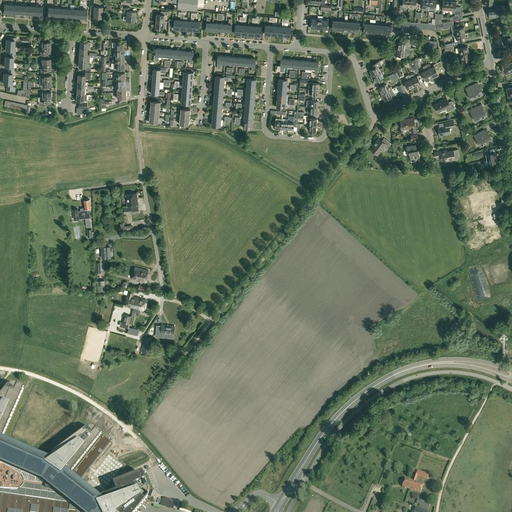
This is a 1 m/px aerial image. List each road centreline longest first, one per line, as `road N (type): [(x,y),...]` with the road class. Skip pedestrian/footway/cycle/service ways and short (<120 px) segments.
road 1 (residential): [(375,116),(212,320)]
road 2 (residential): [(331,52),(324,137),(272,136),(264,125),(270,46)]
road 3 (tertiary): [(277,511),(344,409),(409,368)]
road 4 (residential): [(143,181),(137,131),(145,36)]
road 5 (residential): [(212,320),(128,430)]
road 6 (track): [(437,511),(448,468),(485,400)]
